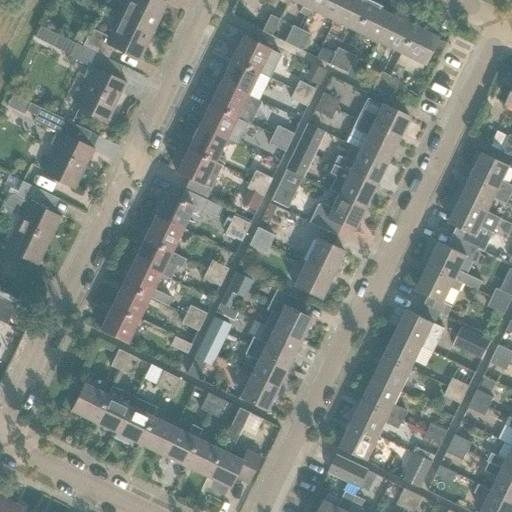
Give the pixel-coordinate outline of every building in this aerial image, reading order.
[(128,0),(120,16),(153,32),(166,4),(157,0),(128,0)] [(276,0),(282,3),(277,14),(281,16),(289,0),(276,0)] [(315,0),(290,0),(311,10),(315,0)] [(334,21),(343,0),(315,0),(311,10),(334,21)] [(356,32),(369,5),(358,0),(343,0),(334,21),(356,32)] [(379,43),(392,16),(369,5),(356,32),(379,43)] [(153,32),(120,16),(109,39),(91,29),(87,37),(77,32),(73,41),(83,46),(106,57),(111,46),(139,59),(153,32)] [(270,37),(278,20),(269,16),(262,33),(270,37)] [(401,54),(414,27),(392,16),(379,43),(401,54)] [(293,47),(301,31),(292,27),(284,44),(293,47)] [(437,38),(414,27),(401,54),(398,61),(406,65),(410,58),(424,65),(437,38)] [(309,35),(301,31),(293,47),(301,51),(309,35)] [(116,63),(90,51),(61,36),(55,47),(71,55),(69,58),(88,67),(83,78),(89,81),(77,105),(109,121),(127,84),(110,76),(116,63)] [(242,37),(231,60),(259,73),(270,50),(242,37)] [(329,65),(335,53),(322,47),(316,58),(329,65)] [(338,69),(346,53),(337,48),(335,53),(329,65),(338,69)] [(354,57),(346,53),(338,69),(347,73),(354,57)] [(259,73),(231,60),(220,83),(248,96),(259,73)] [(318,85),(326,70),(312,64),(305,79),(318,85)] [(360,69),(350,65),(347,73),(346,75),(360,82),(360,69)] [(382,93),(390,77),(381,73),(373,89),(382,93)] [(398,81),(390,77),(382,93),(390,97),(398,81)] [(299,82),(295,90),(311,97),(315,89),(299,82)] [(248,96),(220,83),(209,105),(237,118),(248,96)] [(311,97),(295,90),(290,99),(306,107),(311,97)] [(323,94),(318,102),(335,110),(339,102),(323,94)] [(26,112),(30,103),(13,95),(7,107),(24,115),(26,112)] [(335,110),(318,102),(314,111),(331,119),(335,110)] [(83,129),(58,117),(30,103),(26,112),(37,116),(34,122),(56,133),(50,144),(56,147),(45,172),(77,187),(95,151),(77,142),(83,129)] [(356,120),(398,141),(410,118),(381,104),(373,118),(360,112),(356,120)] [(237,118),(209,105),(198,127),(226,140),(237,118)] [(365,135),(359,149),(358,150),(388,164),(398,141),(356,120),(352,129),(365,135)] [(226,140),(198,127),(187,150),(215,163),(222,167),(226,159),(219,155),(226,140)] [(277,127),(273,135),(289,142),(292,134),(277,127)] [(289,142),(273,135),(268,144),(284,152),(289,142)] [(511,155),(511,135),(510,135),(502,152),(511,157),(511,155)] [(301,138),(297,147),(313,155),(317,146),(301,138)] [(333,165),(377,186),(388,164),(358,150),(359,149),(351,146),(344,159),(337,156),(333,165)] [(313,155),(297,147),(292,156),(309,164),(313,155)] [(204,186),(215,163),(187,150),(176,173),(190,180),(185,190),(206,201),(214,204),(219,194),(212,190),(204,186)] [(471,176),(499,190),(511,196),(511,195),(511,185),(503,182),(510,167),(482,153),(471,176)] [(337,194),(366,208),(377,186),(333,165),(329,173),(336,177),(329,190),(337,194)] [(255,171),(251,179),(267,187),(271,179),(255,171)] [(59,199),(22,182),(9,175),(4,186),(17,192),(15,196),(13,195),(9,196),(4,207),(5,211),(15,215),(15,214),(20,216),(4,249),(37,266),(61,217),(52,213),(59,199)] [(460,199),(488,213),(499,190),(471,176),(460,199)] [(267,187),(251,179),(246,189),(248,190),(263,196),(267,187)] [(287,209),(296,191),(279,183),(271,201),(287,209)] [(248,190),(242,204),(256,211),(263,196),(248,190)] [(155,217),(182,231),(194,207),(166,194),(155,217)] [(355,232),(366,208),(337,194),(330,208),(319,202),(309,223),(337,236),(342,226),(355,232)] [(460,199),(449,222),(461,228),(456,239),(478,249),(484,253),(501,219),(488,213),(460,199)] [(144,240),(171,253),(182,231),(155,217),(144,240)] [(241,242),(249,224),(233,217),(225,234),(241,242)] [(258,228),(253,237),(269,245),(274,236),(258,228)] [(269,245),(253,237),(249,246),(265,253),(269,245)] [(315,238),(304,262),(333,276),(344,253),(315,238)] [(439,243),(428,266),(464,284),(479,291),(484,282),(460,271),(466,258),(472,261),(478,249),(456,239),(451,249),(439,243)] [(133,262),(160,275),(171,253),(144,240),(133,262)] [(211,261),(207,270),(223,278),(227,269),(211,261)] [(122,284),(150,298),(160,275),(133,262),(122,284)] [(333,276),(304,262),(292,285),(322,299),(333,276)] [(464,284),(428,266),(416,289),(429,296),(444,303),(452,288),(460,292),(464,284)] [(223,278),(207,270),(203,278),(219,287),(223,278)] [(243,299),(252,281),(235,273),(227,291),(243,299)] [(111,307),(139,320),(150,298),(122,284),(111,307)] [(511,296),(496,289),(492,297),(509,306),(511,298),(511,296)] [(272,329),(300,343),(312,320),(298,313),(303,302),(277,290),(267,309),(279,315),(272,329)] [(0,308),(12,315),(17,303),(0,295),(0,308)] [(509,306),(492,297),(488,307),(504,315),(509,306)] [(444,303),(439,313),(448,317),(453,308),(444,303)] [(190,306),(186,315),(201,323),(206,314),(190,306)] [(127,343),(139,320),(111,307),(100,330),(127,343)] [(0,322),(6,326),(12,315),(0,308),(0,322)] [(406,310),(395,334),(423,347),(434,324),(406,310)] [(201,323),(186,315),(181,324),(197,331),(201,323)] [(214,318),(209,327),(226,335),(230,326),(214,318)] [(209,327),(198,349),(215,357),(226,335),(209,327)] [(491,342),(474,334),(463,328),(454,346),(482,360),(491,342)] [(17,344),(22,334),(10,329),(6,338),(17,344)] [(290,366),(300,343),(272,329),(265,343),(253,337),(248,346),(290,366)] [(423,347),(395,334),(384,356),(412,370),(423,347)] [(174,337),(170,346),(186,354),(191,345),(174,337)] [(279,388),(290,366),(248,346),(244,354),(257,360),(250,374),(279,388)] [(511,352),(499,346),(494,355),(511,363),(511,360),(511,352)] [(211,366),(215,357),(198,349),(186,375),(197,380),(206,364),(211,366)] [(119,371),(127,354),(118,350),(110,366),(119,371)] [(136,358),(127,354),(119,371),(128,375),(136,358)] [(511,363),(494,355),(490,363),(507,371),(511,363)] [(401,392),(412,370),(384,356),(373,378),(401,392)] [(164,392),(172,376),(163,371),(155,388),(164,392)] [(267,411),(279,388),(250,374),(238,397),(267,411)] [(181,380),(172,376),(164,392),(173,397),(181,380)] [(394,406),(401,392),(373,378),(362,401),(402,420),(406,412),(394,406)] [(496,384),(485,378),(481,386),(492,391),(496,384)] [(453,379),(448,388),(465,396),(469,387),(453,379)] [(71,411),(94,423),(107,395),(84,384),(71,411)] [(107,395),(94,423),(116,433),(130,406),(134,398),(111,387),(107,395)] [(465,396),(448,388),(444,396),(461,404),(465,396)] [(477,391),(472,399),(489,407),(493,399),(477,391)] [(209,414),(217,397),(208,393),(200,410),(209,414)] [(226,402),(217,397),(209,414),(218,418),(226,402)] [(130,406),(116,433),(139,444),(152,417),(156,408),(134,398),(130,406)] [(489,407),(472,399),(468,408),(485,416),(489,407)] [(402,420),(362,401),(351,423),(379,437),(386,423),(398,429),(402,420)] [(219,450),(206,477),(229,488),(234,477),(248,484),(261,458),(246,451),(241,460),(228,454),(248,413),(239,408),(219,450)] [(139,444),(161,455),(174,428),(152,417),(139,444)] [(368,460),(379,437),(351,423),(340,447),(368,460)] [(431,423),(427,432),(443,440),(448,431),(431,423)] [(161,455),(183,466),(197,439),(174,428),(161,455)] [(183,466),(206,477),(219,450),(205,443),(210,434),(202,430),(197,439),(183,466)] [(443,440),(427,432),(422,441),(439,449),(443,440)] [(455,435),(451,444),(467,452),(472,443),(455,435)] [(467,452),(451,444),(446,453),(463,461),(467,452)] [(487,462),(489,463),(511,473),(511,448),(506,461),(491,454),(487,462)] [(432,462),(416,454),(404,479),(420,487),(432,462)] [(348,482),(357,466),(337,456),(328,472),(348,482)] [(491,491),(511,501),(511,473),(489,463),(485,472),(498,478),(492,491),(491,491)] [(457,474),(440,466),(436,475),(452,483),(457,474)] [(360,488),(368,471),(359,467),(351,483),(360,488)] [(377,475),(368,471),(360,488),(369,492),(377,475)] [(511,511),(511,501),(491,491),(492,491),(479,485),(475,494),(487,500),(481,511),(511,511)] [(405,509),(413,493),(404,489),(396,505),(405,509)] [(328,494),(319,511),(348,511),(356,496),(346,491),(342,501),(328,494)] [(414,511),(422,497),(413,493),(405,509),(410,511),(414,511)] [(360,511),(366,501),(356,496),(348,511),(360,511)] [(21,511),(23,508),(0,497),(0,511),(21,511)]
